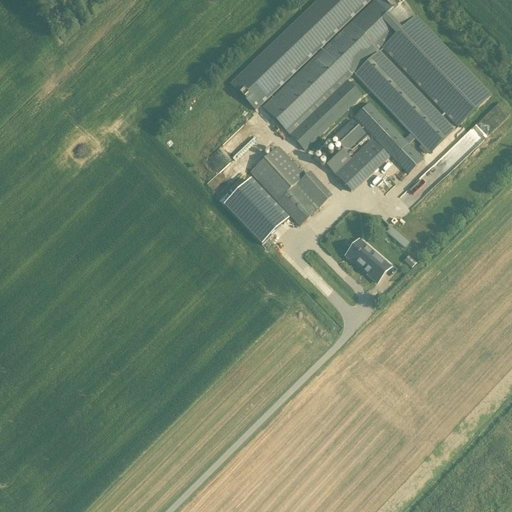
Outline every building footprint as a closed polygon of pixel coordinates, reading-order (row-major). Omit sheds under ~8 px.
[(319,0),(316,4),(315,3),(286,30),(287,31),(272,45),(271,44),(243,72),(243,73),(230,85),(255,112),(371,0),(319,0)] [(375,0),(262,109),(288,135),(413,15),(398,0),(387,0),(386,2),(383,0),(375,0)] [(414,17),(382,49),(457,127),(460,124),(490,96),(414,17)] [(403,141),(368,104),(353,118),(373,139),(407,175),(422,161),(407,145),(414,138),(429,154),(453,131),(377,52),(354,75),(410,134),(403,141)] [(362,98),(347,82),(289,137),(305,153),(362,98)] [(495,114),(500,117),(498,119),(505,123),(510,114),(498,107),(495,114)] [(350,122),(332,140),(333,141),(344,153),(364,134),(359,128),(350,122)] [(343,152),(326,168),(334,176),(350,193),(386,158),(370,141),(350,160),(343,152)] [(300,228),(332,199),(309,174),(306,177),(278,148),(250,175),(300,228)] [(223,208),(261,247),(267,241),(287,222),(250,183),(223,208)] [(412,220),(406,226),(402,222),(398,226),(410,238),(415,232),(422,239),(432,229),(423,221),(418,226),(412,220)] [(387,234),(405,250),(409,245),(391,229),(387,234)] [(390,269),(366,248),(352,263),(377,284),(390,269)] [(417,265),(413,261),(408,266),(411,270),(417,265)]
